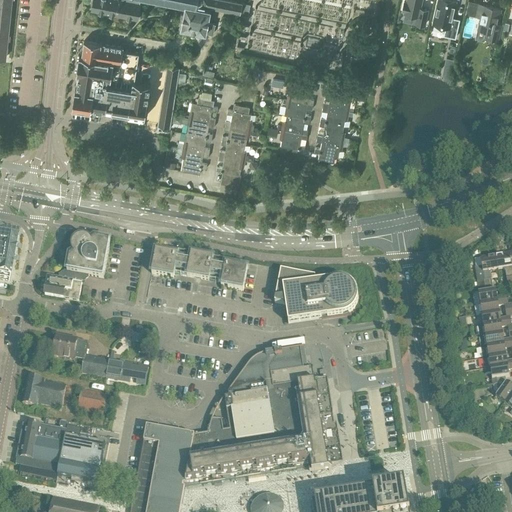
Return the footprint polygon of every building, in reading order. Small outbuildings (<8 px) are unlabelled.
[(0,0),(0,57),(5,58),(9,24),(11,0),(0,0)] [(93,0),(91,9),(138,19),(141,3),(140,3),(140,0),(156,0),(186,6),(182,25),(181,28),(213,34),(215,24),(207,22),(210,10),(211,7),(240,13),(239,15),(248,16),(248,15),(251,5),(241,3),(228,0),(93,0)] [(425,25),(428,10),(420,8),(422,0),(407,0),(407,2),(404,1),(402,10),(405,10),(404,13),(405,13),(417,16),(416,23),(425,25)] [(456,34),(457,33),(460,19),(452,17),(456,0),(454,0),(439,0),(434,23),(446,26),(444,35),(451,37),(455,38),(456,34)] [(502,9),(474,3),(471,16),(481,18),(478,29),(487,31),(485,38),(499,41),(503,23),(499,22),(502,9)] [(124,47),(84,41),(82,57),(79,57),(76,74),(79,74),(76,88),(73,106),(77,106),(76,110),(87,112),(87,108),(91,109),(92,107),(107,110),(107,109),(112,109),(112,112),(146,118),(150,84),(135,81),(139,54),(123,51),(124,47)] [(345,54),(347,55),(347,57),(355,59),(355,57),(357,57),(358,50),(357,50),(357,47),(350,45),(349,48),(347,47),(345,54)] [(445,75),(451,76),(454,60),(447,59),(444,70),(445,71),(445,75)] [(166,72),(179,74),(180,68),(167,66),(166,72)] [(204,69),(203,75),(214,77),(215,72),(204,69)] [(480,81),(482,87),(489,85),(487,79),(480,81)] [(311,88),(292,84),(291,93),(289,93),(288,99),(313,104),(314,100),(308,99),(309,92),(315,93),(316,89),(311,88)] [(200,91),(197,103),(192,103),(190,118),(215,123),(216,118),(210,117),(211,111),(217,112),(218,107),(213,106),(214,100),(211,99),(212,93),(200,91)] [(326,91),(325,95),(331,97),(330,103),(324,102),(323,106),(349,111),(352,96),(326,91)] [(162,101),(174,103),(175,97),(163,95),(162,101)] [(284,99),(283,103),(287,104),(287,106),(288,107),(287,115),(282,114),(287,115),(310,120),(311,115),(305,114),(306,108),(312,109),(313,104),(288,99),(288,100),(284,99)] [(174,103),(162,101),(161,107),(173,109),(174,103)] [(234,104),(233,110),(228,109),(227,114),(233,115),(232,121),(226,120),(225,125),(250,130),(253,131),(254,126),(251,125),(252,123),(250,122),(252,114),(249,113),(250,107),(234,104)] [(346,117),(347,118),(348,115),(351,115),(353,114),(354,112),(349,111),(323,106),(322,111),(329,112),(328,114),(327,118),(321,117),(320,121),(344,126),(346,117)] [(160,113),(172,115),(173,109),(161,107),(160,113)] [(159,119),(171,121),(172,115),(160,113),(159,119)] [(285,123),(283,123),(282,130),(308,135),(308,130),(302,129),(303,123),(310,124),(310,120),(287,115),(285,123)] [(215,123),(190,118),(187,133),(212,138),(213,134),(207,133),(208,126),(214,127),(215,123)] [(171,121),(159,119),(158,126),(165,127),(170,128),(171,121)] [(318,132),(317,137),(348,142),(349,138),(344,138),(344,134),(342,134),(344,126),(349,127),(349,126),(344,126),(320,121),(320,126),(326,127),(325,133),(318,132)] [(256,135),(256,131),(253,131),(250,130),(225,125),(224,129),(230,130),(230,133),(229,137),(225,136),(223,136),(222,140),(246,144),(247,136),(249,136),(250,134),(256,135)] [(282,130),(281,137),(283,137),(281,145),(293,148),(292,151),(297,152),(297,149),(305,150),(306,146),(299,144),(300,138),(307,139),(308,135),(282,130)] [(210,149),(204,147),(205,141),(212,142),(212,138),(187,133),(185,143),(179,142),(178,147),(184,148),(209,153),(210,149)] [(342,148),(342,145),(348,146),(348,142),(317,137),(317,141),(323,142),(322,149),(315,148),(315,152),(320,153),(318,159),(334,162),(335,156),(338,156),(340,148),(342,148)] [(228,145),(226,152),(220,151),(219,155),(245,160),(246,153),(244,153),(246,145),(251,146),(251,145),(246,144),(222,140),(221,144),(224,145),(227,145),(228,145)] [(182,170),(200,174),(202,168),(207,168),(207,164),(201,163),(202,157),(209,158),(209,153),(184,148),(183,155),(184,155),(182,170)] [(216,170),(223,172),(230,173),(236,174),(240,175),(240,174),(242,166),(244,167),(245,160),(219,155),(218,160),(225,161),(223,167),(219,166),(217,166),(216,170)] [(251,161),(250,168),(257,169),(258,162),(251,161)] [(223,172),(221,183),(228,184),(230,173),(223,172)] [(230,173),(228,184),(233,186),(236,174),(230,173)] [(239,187),(242,175),(240,174),(240,175),(236,174),(233,186),(239,187)] [(241,188),(240,194),(252,196),(253,190),(241,188)] [(238,200),(250,202),(252,196),(240,194),(238,200)] [(0,280),(9,283),(13,260),(14,255),(17,237),(0,234),(0,280)] [(103,279),(110,243),(95,240),(95,241),(92,243),(91,242),(91,241),(90,241),(89,240),(88,239),(87,239),(86,239),(85,238),(84,238),(83,238),(82,238),(81,238),(80,238),(79,239),(78,239),(77,240),(76,240),(75,241),(74,242),(73,243),(73,244),(72,245),(72,246),(72,247),(72,248),(71,249),(71,250),(71,251),(72,252),(72,253),(72,254),(73,255),(73,256),(70,257),(67,273),(87,276),(103,279)] [(152,274),(174,279),(175,275),(181,276),(185,254),(164,250),(163,253),(156,252),(152,274)] [(503,269),(505,271),(507,283),(511,282),(511,269),(509,253),(495,255),(498,270),(503,269)] [(216,283),(220,260),(185,254),(181,276),(216,283)] [(493,288),(491,273),(492,271),(498,270),(495,255),(480,258),(486,290),(493,288)] [(243,268),(241,268),(241,265),(220,260),(216,283),(222,284),(221,287),(243,292),(248,269),(243,268)] [(281,271),(275,304),(286,306),(287,314),(288,324),(323,319),(342,316),(343,316),(344,316),(345,316),(346,315),(347,315),(348,314),(350,314),(351,313),(351,312),(352,311),(353,310),(354,310),(355,309),(355,308),(356,306),(357,305),(357,304),(358,303),(358,301),(358,300),(358,299),(358,298),(358,297),(358,295),(358,294),(357,293),(357,292),(357,291),(356,290),(356,289),(355,287),(354,286),(353,286),(353,285),(352,284),(351,283),(350,282),(349,282),(348,281),(346,281),(345,280),(344,280),(343,280),(342,280),(341,279),(339,279),(338,279),(337,280),(316,283),(315,277),(281,271)] [(45,296),(79,302),(80,297),(82,285),(82,284),(83,279),(87,276),(67,273),(64,275),(60,278),(59,278),(58,280),(48,278),(45,296)] [(497,298),(496,291),(494,291),(493,289),(493,288),(486,290),(486,293),(479,294),(480,305),(507,301),(507,296),(497,298)] [(508,305),(507,301),(480,305),(474,306),(476,317),(482,316),(499,313),(498,307),(508,305)] [(482,316),(484,326),(511,322),(510,318),(500,319),(499,313),(482,316)] [(501,328),(511,326),(511,322),(484,326),(478,327),(479,338),(502,334),(501,328)] [(511,339),(503,341),(502,334),(479,338),(481,349),(511,343),(511,339)] [(84,362),(86,357),(88,344),(77,342),(78,341),(57,337),(53,358),(74,362),(74,360),(84,362)] [(505,349),(511,348),(511,343),(481,349),(483,359),(506,356),(505,349)] [(225,400),(234,457),(233,457),(234,460),(236,469),(246,467),(247,476),(271,472),(273,474),(296,470),(296,468),(340,461),(327,379),(314,381),(312,368),(304,369),(301,349),(305,348),(266,354),(264,354),(261,355),(259,357),(256,358),(255,359),(252,361),(251,362),(249,364),(223,400),(225,400)] [(511,361),(507,362),(506,356),(483,359),(484,370),(490,369),(511,365),(511,361)] [(148,369),(86,357),(84,362),(82,374),(144,386),(148,369)] [(508,371),(511,370),(511,365),(490,369),(492,380),(506,378),(509,377),(508,371)] [(28,378),(23,405),(37,408),(38,403),(44,405),(43,406),(54,408),(58,385),(51,383),(51,385),(44,383),(45,381),(28,378)] [(498,395),(496,398),(505,405),(511,394),(511,387),(511,388),(507,384),(507,383),(506,378),(492,380),(494,392),(498,395)] [(72,388),(69,399),(86,403),(88,391),(72,388)] [(88,391),(86,403),(102,406),(105,395),(88,391)] [(69,399),(67,411),(83,414),(86,403),(69,399)] [(86,403),(83,414),(100,418),(102,406),(86,403)] [(147,428),(131,511),(181,511),(182,511),(181,511),(185,486),(200,484),(202,485),(221,482),(223,480),(222,478),(226,473),(228,473),(229,471),(222,421),(213,420),(214,417),(216,414),(217,411),(219,407),(217,410),(215,413),(214,417),(212,420),(212,422),(208,434),(195,437),(147,428)] [(67,432),(28,424),(21,458),(60,466),(58,477),(97,485),(105,446),(79,440),(81,430),(68,428),(67,432)] [(409,511),(404,485),(315,499),(316,511),(409,511)] [(281,511),(282,511),(282,505),(278,500),(273,498),(267,497),(261,499),(256,503),(253,508),(253,511),(281,511)] [(98,511),(99,508),(54,499),(51,511),(98,511)]
